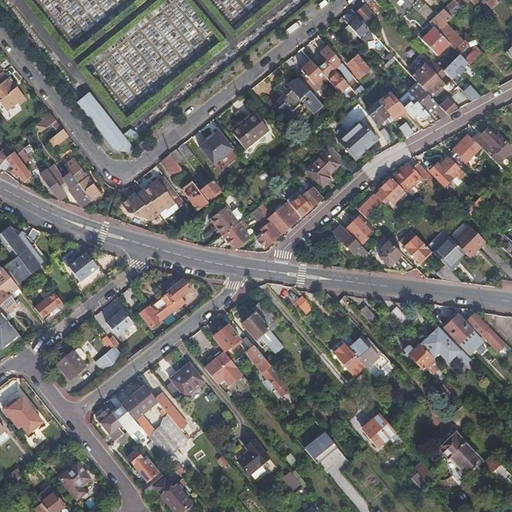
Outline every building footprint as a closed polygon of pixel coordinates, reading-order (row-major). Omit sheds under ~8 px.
[(414,7),(406,0),(388,0),(404,16),(414,7)] [(416,0),(406,0),(414,7),(430,24),(436,31),(445,23),(470,1),(469,0),(463,0),(459,4),(448,14),(444,10),(437,17),(424,4),(421,7),(417,1),(416,0)] [(454,0),(450,5),(444,10),(448,14),(459,4),(455,0),(454,0)] [(500,2),(497,0),(485,0),(493,8),(500,2)] [(363,5),(353,14),(364,25),(374,16),(363,5)] [(487,12),(483,15),(491,23),(495,21),(487,12)] [(154,95),(126,93),(189,39),(190,35),(188,33),(172,31),(173,20),(168,24),(162,24),(164,22),(159,16),(157,36),(169,37),(164,41),(154,40),(154,32),(147,31),(145,45),(137,35),(134,38),(135,38),(97,71),(121,73),(121,79),(115,83),(114,94),(105,94),(127,119),(154,95)] [(354,19),(347,25),(356,35),(359,38),(366,32),(354,19)] [(449,44),(459,55),(468,64),(469,63),(475,69),(486,58),(480,52),(479,54),(475,50),(467,58),(462,53),(469,46),(463,41),(462,42),(445,23),(436,31),(449,44)] [(438,56),(449,44),(436,31),(430,24),(418,36),(438,56)] [(356,35),(347,25),(342,29),(351,40),(356,35)] [(354,78),(327,47),(320,54),(327,61),(334,70),(337,68),(344,76),(346,75),(351,80),(354,78)] [(453,56),(446,49),(437,58),(445,65),(453,56)] [(384,57),(379,61),(386,68),(395,60),(389,53),(384,57)] [(370,70),(357,55),(346,65),(359,79),(370,70)] [(459,55),(443,71),(445,74),(456,85),(459,82),(455,77),(468,64),(459,55)] [(334,70),(327,61),(318,69),(328,81),(345,100),(349,97),(346,93),(348,91),(346,89),(349,86),(337,73),(334,70)] [(318,69),(311,62),(301,71),(304,74),(298,80),(312,95),(328,81),(318,69)] [(443,71),(434,62),(428,67),(425,64),(411,77),(416,82),(419,85),(431,97),(444,85),(439,80),(445,74),(443,71)] [(4,72),(0,67),(0,106),(4,111),(5,110),(12,119),(22,110),(29,105),(14,85),(12,87),(2,74),(4,72)] [(298,80),(297,78),(288,87),(291,91),(285,97),(283,95),(276,102),(281,106),(277,109),(286,119),(292,114),(291,113),(299,106),(300,107),(302,105),(303,107),(305,105),(313,114),(323,106),(312,95),(298,80)] [(407,91),(408,92),(428,115),(434,110),(439,106),(431,97),(419,85),(416,82),(411,87),(407,91)] [(365,91),(360,84),(358,86),(353,90),(357,95),(359,94),(365,91)] [(460,89),(439,106),(448,115),(459,109),(472,102),(460,89)] [(397,101),(406,111),(406,112),(412,119),(416,115),(421,121),(430,117),(428,115),(408,92),(397,101)] [(397,101),(390,93),(369,109),(366,103),(362,105),(369,117),(382,107),(392,121),(406,111),(397,101)] [(366,103),(359,94),(357,95),(356,96),(362,105),(366,103)] [(128,149),(130,148),(123,138),(90,96),(81,104),(116,148),(128,149)] [(32,108),(29,105),(22,110),(25,113),(32,108)] [(439,106),(434,110),(442,119),(448,115),(439,106)] [(390,123),(392,121),(382,107),(369,117),(375,125),(386,117),(390,123)] [(247,123),(233,135),(245,150),(269,131),(254,113),(245,120),(247,123)] [(49,146),(54,153),(70,142),(65,134),(59,126),(54,119),(38,130),(42,137),(53,129),(60,138),(49,146)] [(489,130),(479,121),(474,124),(470,126),(477,133),(471,139),(472,140),(479,147),(479,148),(482,151),(485,148),(482,146),(486,142),(491,147),(485,153),(491,159),(506,143),(491,128),(489,130)] [(360,122),(339,143),(355,161),(376,140),(360,122)] [(406,122),(397,127),(405,138),(413,133),(406,122)] [(198,143),(216,131),(211,124),(194,136),(198,143)] [(384,129),(379,132),(387,143),(392,141),(384,129)] [(130,148),(140,140),(132,131),(123,138),(130,148)] [(219,132),(199,147),(214,165),(233,149),(219,132)] [(472,140),(471,139),(467,136),(467,135),(453,149),(454,151),(447,157),(448,158),(458,168),(479,147),(472,140)] [(185,143),(179,148),(188,160),(194,155),(185,143)] [(329,176),(343,160),(330,146),(307,171),(323,187),(331,179),(329,176)] [(177,164),(181,169),(187,164),(176,150),(170,155),(177,164)] [(8,155),(5,159),(23,181),(30,176),(11,151),(8,155)] [(15,154),(23,164),(27,161),(20,151),(15,154)] [(198,211),(207,204),(192,183),(183,172),(181,169),(177,164),(170,155),(162,161),(161,162),(198,211)] [(465,176),(458,168),(448,158),(439,167),(436,165),(429,172),(444,187),(454,177),(459,182),(465,176)] [(431,177),(417,163),(412,169),(407,165),(402,170),(415,183),(420,178),(426,183),(431,177)] [(90,202),(93,205),(103,198),(76,164),(67,170),(68,172),(90,202)] [(56,184),(62,180),(60,177),(52,166),(46,170),(48,173),(56,184)] [(415,183),(402,170),(401,170),(394,178),(396,180),(394,182),(402,190),(404,188),(407,191),(415,183)] [(66,188),(81,208),(90,202),(68,172),(60,177),(62,180),(68,187),(66,188)] [(58,201),(65,196),(56,184),(48,173),(42,178),(56,199),(58,201)] [(303,185),(306,181),(300,175),(297,178),(303,185)] [(382,183),(384,185),(391,179),(391,178),(389,176),(382,183)] [(164,219),(184,204),(164,177),(144,193),(143,191),(137,196),(136,195),(130,200),(129,199),(121,205),(128,214),(150,220),(159,213),(164,219)] [(383,203),(384,204),(388,199),(392,203),(404,192),(402,190),(394,182),(391,179),(384,185),(374,195),(382,202),(383,203)] [(215,199),(218,203),(225,197),(213,182),(201,192),(207,200),(217,192),(219,195),(215,199)] [(290,205),(300,218),(304,214),(311,208),(302,197),(289,182),(285,186),(290,192),(291,191),(298,199),(290,205)] [(302,197),(311,208),(314,205),(322,198),(311,186),(308,189),(310,190),(302,197)] [(474,191),(480,197),(483,194),(477,188),(474,191)] [(382,202),(374,195),(365,204),(358,211),(365,218),(382,202)] [(477,208),(473,204),(466,212),(470,216),(473,213),(477,208)] [(294,222),(300,218),(290,205),(284,210),(294,222)] [(209,220),(222,236),(222,235),(237,223),(238,223),(225,208),(209,220)] [(257,208),(251,212),(259,221),(264,217),(257,208)] [(269,223),(279,235),(291,226),(294,222),(284,210),(282,208),(267,220),(269,223)] [(372,230),(359,217),(346,229),(359,243),(372,230)] [(222,235),(234,250),(239,246),(248,240),(250,238),(243,231),(237,223),(222,235)] [(250,238),(248,240),(252,245),(258,240),(264,249),(270,243),(279,235),(269,223),(263,228),(267,232),(264,234),(263,232),(259,235),(257,233),(250,238)] [(367,253),(339,225),(332,231),(340,240),(339,241),(354,256),(357,253),(360,256),(363,257),(367,253)] [(0,242),(14,259),(3,269),(11,279),(18,286),(26,279),(23,275),(28,270),(30,272),(40,263),(36,259),(40,256),(31,245),(34,243),(40,232),(35,229),(32,227),(27,236),(9,226),(0,234),(0,242)] [(463,232),(480,249),(486,243),(469,226),(463,232)] [(470,259),(480,249),(463,232),(458,237),(453,241),(464,253),(470,259)] [(420,263),(431,251),(416,236),(404,247),(420,263)] [(443,264),(449,269),(464,253),(453,241),(449,238),(440,247),(433,254),(443,264)] [(403,255),(389,241),(380,250),(384,253),(379,258),(387,266),(392,261),(394,263),(403,255)] [(47,258),(34,243),(31,245),(40,256),(36,259),(40,263),(44,260),(47,258)] [(80,282),(76,285),(83,294),(107,275),(99,266),(98,266),(86,252),(80,257),(75,252),(72,252),(64,258),(64,261),(80,282)] [(444,281),(462,283),(449,269),(443,264),(436,272),(444,281)] [(0,311),(7,320),(15,313),(12,309),(18,305),(9,294),(18,286),(11,279),(3,269),(0,265),(0,311)] [(190,289),(182,280),(166,292),(168,293),(161,298),(150,307),(149,306),(139,314),(150,328),(184,302),(180,297),(190,289)] [(36,308),(43,317),(61,302),(55,293),(36,308)] [(311,307),(301,296),(295,301),(305,312),(311,307)] [(354,316),(359,311),(348,299),(343,304),(354,316)] [(273,334),(270,331),(276,325),(271,319),(274,317),(260,301),(251,308),(255,312),(245,320),(248,322),(243,326),(254,340),(259,345),(261,348),(266,344),(270,349),(273,346),(279,341),(276,338),(273,334)] [(359,312),(370,323),(376,318),(365,306),(359,312)] [(389,312),(400,323),(407,317),(396,306),(389,312)] [(132,323),(122,309),(106,322),(117,336),(132,323)] [(7,320),(0,311),(0,345),(1,347),(18,334),(7,320)] [(504,342),(497,335),(496,334),(489,327),(488,328),(474,313),(467,319),(482,334),(487,339),(486,339),(498,351),(505,343),(504,342)] [(482,339),(471,329),(471,330),(457,315),(444,327),(458,342),(466,335),(477,345),(477,346),(483,340),(482,339)] [(217,329),(210,336),(212,339),(213,338),(225,351),(239,339),(227,326),(219,332),(217,329)] [(460,351),(437,327),(419,344),(433,358),(438,353),(447,363),(457,354),(471,368),(475,364),(461,349),(460,351)] [(381,352),(362,332),(347,347),(363,365),(365,367),(381,352)] [(109,344),(112,349),(96,362),(104,371),(122,356),(106,336),(102,339),(107,346),(109,344)] [(440,366),(433,358),(419,344),(412,336),(403,345),(406,349),(404,351),(421,369),(425,366),(432,373),(440,366)] [(269,366),(247,338),(241,342),(248,350),(244,353),(261,372),(269,366)] [(363,365),(347,347),(336,357),(353,375),(363,365)] [(74,352),(73,351),(57,365),(70,380),(86,367),(82,362),(86,358),(86,355),(81,349),(78,349),(74,352)] [(231,361),(224,352),(221,354),(219,352),(213,357),(215,359),(204,369),(217,384),(223,380),(228,386),(242,374),(238,369),(237,367),(231,361)] [(231,361),(237,367),(238,369),(243,364),(237,356),(234,359),(231,361)] [(171,381),(179,392),(183,397),(203,382),(188,363),(179,370),(181,372),(171,381)] [(290,391),(273,370),(268,374),(281,391),(282,390),(286,394),(290,391)] [(165,386),(174,396),(179,392),(171,381),(165,386)] [(430,387),(445,404),(452,397),(437,381),(430,387)] [(156,401),(154,399),(145,387),(122,405),(134,420),(140,414),(156,401)] [(179,428),(180,430),(187,425),(161,393),(154,399),(156,401),(159,405),(167,414),(179,428)] [(498,402),(501,406),(509,398),(505,394),(498,402)] [(121,406),(122,405),(114,396),(109,399),(117,408),(112,414),(122,425),(122,426),(126,432),(127,432),(132,438),(141,430),(121,406)] [(35,415),(22,398),(12,406),(10,404),(3,409),(18,427),(35,415)] [(96,418),(114,441),(117,439),(124,434),(119,427),(122,425),(112,414),(106,406),(101,409),(103,412),(96,418)] [(390,418),(395,422),(401,416),(397,411),(390,418)] [(377,447),(394,432),(390,426),(379,413),(372,419),(373,422),(363,431),(377,447)] [(124,434),(117,439),(122,445),(132,438),(127,432),(126,432),(124,434)] [(317,464),(337,446),(325,433),(305,450),(317,464)] [(481,460),(456,433),(444,443),(442,441),(431,451),(459,481),(481,460)] [(248,450),(237,460),(248,474),(249,473),(254,478),(265,469),(261,463),(268,457),(253,439),(245,446),(248,450)] [(148,481),(160,472),(146,456),(143,459),(136,451),(129,457),(148,481)] [(296,459),(290,452),(284,457),(290,465),(296,459)] [(385,458),(391,467),(396,463),(390,454),(385,458)] [(30,460),(19,469),(23,475),(34,466),(30,460)] [(90,479),(78,464),(60,478),(78,500),(86,493),(80,487),(90,479)] [(294,469),(290,472),(302,486),(302,487),(305,485),(305,482),(294,469)] [(6,482),(9,486),(21,477),(16,471),(4,481),(6,482)] [(177,486),(175,484),(171,487),(160,472),(148,481),(142,486),(146,491),(153,486),(175,511),(179,511),(191,503),(180,490),(182,489),(179,485),(177,486)] [(426,481),(435,492),(442,487),(432,476),(426,481)] [(0,487),(0,495),(10,487),(9,486),(6,482),(0,487)] [(59,511),(66,505),(50,486),(37,497),(42,503),(48,511),(59,511)] [(48,511),(42,503),(35,508),(37,511),(48,511)]
